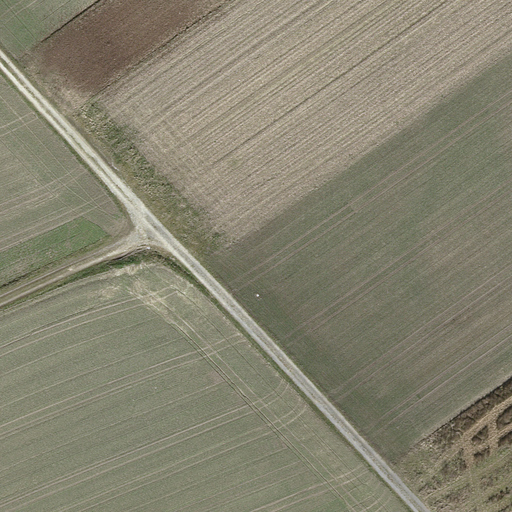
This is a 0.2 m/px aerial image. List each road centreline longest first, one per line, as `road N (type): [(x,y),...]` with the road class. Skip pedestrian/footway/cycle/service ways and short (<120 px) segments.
road 1 (track): [(0,61),(419,511)]
road 2 (track): [(0,305),(156,235)]
